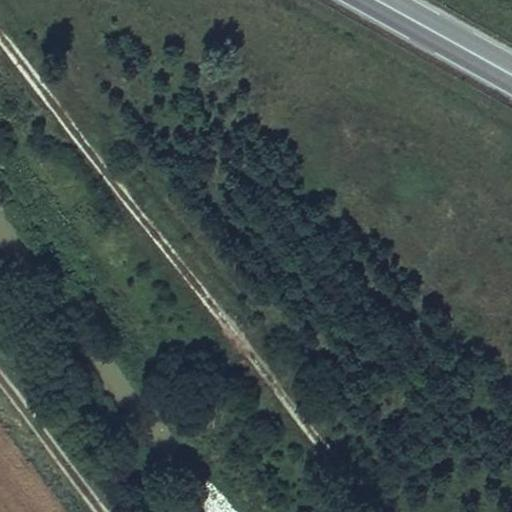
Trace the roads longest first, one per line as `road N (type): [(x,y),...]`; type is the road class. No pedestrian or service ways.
road 1 (track): [(371,511),(0,34)]
road 2 (track): [(109,511),(0,373)]
